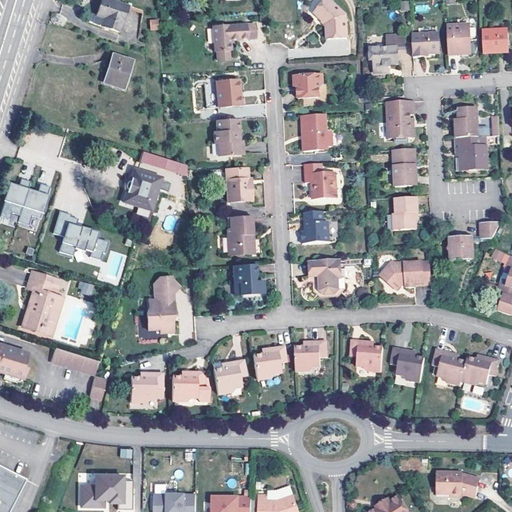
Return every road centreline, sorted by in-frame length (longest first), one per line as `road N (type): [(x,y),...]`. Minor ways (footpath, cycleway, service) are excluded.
road 1 (residential): [(0,407),(104,434),(294,438)]
road 2 (residential): [(273,54),(287,320)]
road 3 (residential): [(511,81),(443,84),(433,97),(440,203),(502,199)]
road 4 (residential): [(287,320),(420,314),(511,337)]
road 5 (residential): [(368,439),(507,442)]
